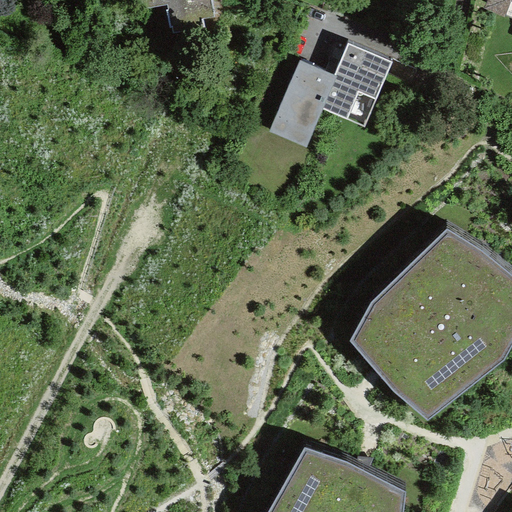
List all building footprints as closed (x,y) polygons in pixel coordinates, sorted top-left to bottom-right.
[(138,0),(140,8),(167,3),(172,32),(185,30),(186,34),(204,31),(202,17),(213,15),(210,0),(138,0)] [(511,19),(511,0),(487,0),(484,9),(511,19)] [(364,128),(392,63),(347,44),(333,76),(336,77),(322,110),(364,128)] [(299,61),(269,133),(305,149),(322,110),(336,77),(333,76),(299,61)] [(511,276),(480,251),(445,227),(369,301),(348,341),(393,393),(427,421),(504,360),(511,345),(511,276)] [(346,461),(304,447),(267,511),(403,511),(406,491),(346,461)]
